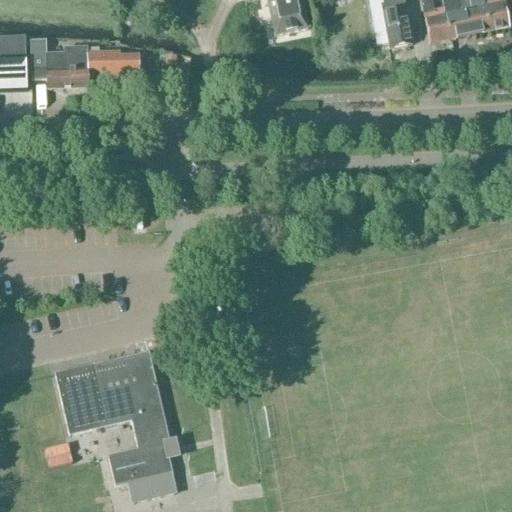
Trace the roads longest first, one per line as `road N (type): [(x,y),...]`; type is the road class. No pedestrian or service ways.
road 1 (tertiary): [(0,135),(511,115)]
road 2 (track): [(198,130),(212,45),(230,0)]
